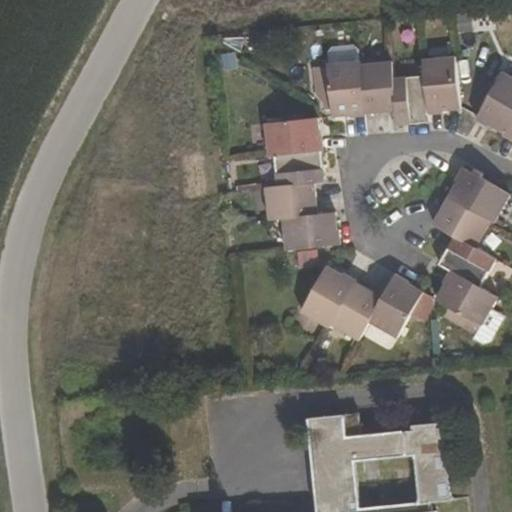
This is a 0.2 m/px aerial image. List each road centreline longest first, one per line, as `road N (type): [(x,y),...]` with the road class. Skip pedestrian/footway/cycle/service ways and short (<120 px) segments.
road 1 (unclassified): [(143,0),(24,228),(11,380),(29,511)]
road 2 (residential): [(466,148),(367,152),(357,226),(391,246)]
road 3 (residential): [(391,246),(466,148)]
